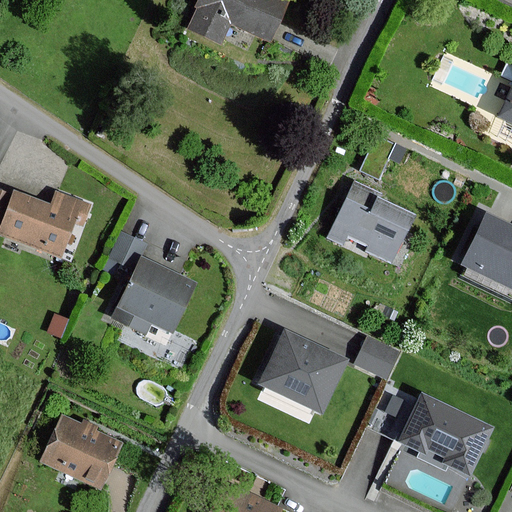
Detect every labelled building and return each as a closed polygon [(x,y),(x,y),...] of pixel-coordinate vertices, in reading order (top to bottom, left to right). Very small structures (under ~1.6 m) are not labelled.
[(288,0),(287,0),(201,0),(189,27),(221,42),(230,22),(271,40),(288,0)] [(511,91),(499,118),(511,124),(511,91)] [(421,217),(360,189),(337,238),(399,266),(421,217)] [(78,234),(88,206),(55,194),(50,207),(12,193),(0,225),(0,237),(61,260),(71,232),(78,234)] [(511,225),(481,211),(454,266),(511,293),(511,225)] [(143,244),(120,234),(109,259),(132,269),(143,244)] [(139,260),(111,320),(144,335),(148,324),(169,334),(192,284),(139,260)] [(346,361),(285,331),(261,383),(321,412),(346,361)] [(398,351),(368,339),(358,362),(388,374),(398,351)] [(491,427),(424,395),(401,441),(425,452),(428,446),(448,456),(445,462),(469,473),(491,427)] [(63,418),(43,460),(100,487),(120,444),(63,418)] [(280,511),(281,511),(223,485),(210,511),(280,511)]
